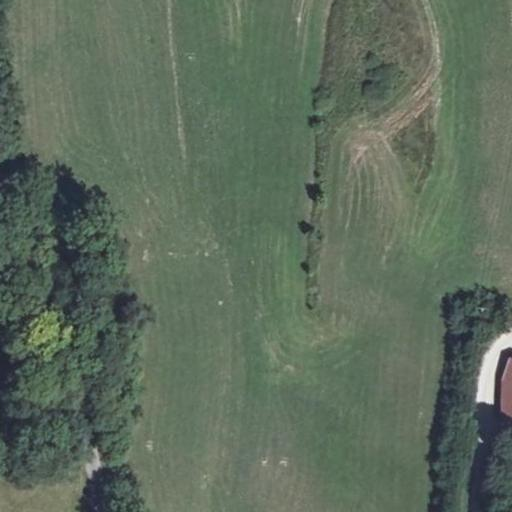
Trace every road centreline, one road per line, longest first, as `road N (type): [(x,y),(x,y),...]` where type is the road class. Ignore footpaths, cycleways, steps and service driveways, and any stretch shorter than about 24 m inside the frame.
road 1 (unclassified): [(100,511),(88,406),(69,333),(0,196)]
road 2 (track): [(475,511),(486,380),(511,337)]
